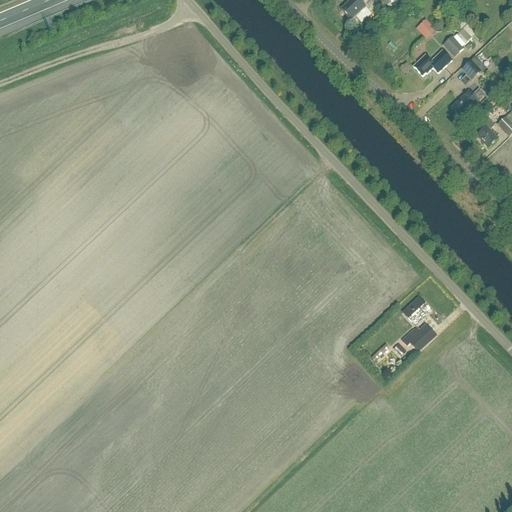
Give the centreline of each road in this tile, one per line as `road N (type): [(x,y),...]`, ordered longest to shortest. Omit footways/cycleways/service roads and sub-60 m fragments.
road 1 (unclassified): [(511,351),(184,0)]
road 2 (unclassified): [(511,226),(282,0)]
road 3 (track): [(192,9),(0,89)]
